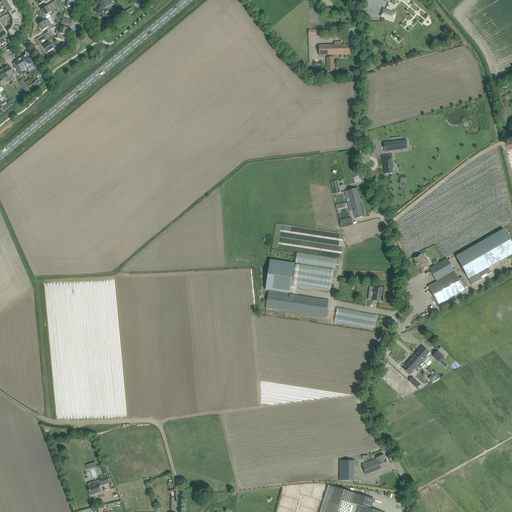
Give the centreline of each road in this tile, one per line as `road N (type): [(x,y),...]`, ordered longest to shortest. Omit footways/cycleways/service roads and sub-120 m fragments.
road 1 (unclassified): [(406,511),(405,478),(367,404),(400,299),(400,264),(362,153),(354,0)]
road 2 (primary): [(0,155),(187,0)]
road 3 (track): [(511,137),(460,166),(387,225)]
road 4 (residential): [(27,38),(53,65),(76,50),(86,0)]
